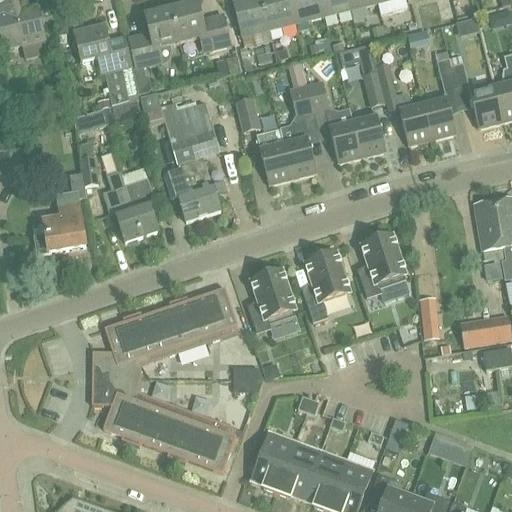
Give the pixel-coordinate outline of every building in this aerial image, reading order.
[(0,0),(0,8),(3,20),(0,20),(0,35),(4,53),(23,48),(27,62),(49,57),(37,11),(28,13),(24,0),(0,0)] [(270,33),(261,0),(238,0),(232,2),(242,40),(270,33)] [(261,0),(270,33),(297,26),(290,0),(261,0)] [(290,0),(297,26),(324,19),(318,0),(290,0)] [(318,0),(324,19),(351,13),(347,0),(318,0)] [(347,0),(351,13),(378,6),(376,0),(347,0)] [(510,8),(508,0),(499,0),(502,10),(510,8)] [(171,7),(180,46),(205,40),(209,55),(231,49),(223,18),(202,23),(198,5),(187,8),(184,4),(171,7)] [(150,36),(125,42),(135,80),(138,98),(138,99),(149,96),(151,91),(148,80),(146,81),(143,71),(158,67),(165,66),(169,64),(171,60),(172,54),(170,48),(180,46),(171,7),(158,10),(157,16),(146,18),(150,36)] [(135,80),(125,42),(125,40),(109,44),(105,28),(74,36),(81,66),(96,62),(100,79),(105,78),(113,110),(129,105),(128,100),(138,98),(135,80)] [(382,29),(372,32),(375,42),(384,39),(382,29)] [(343,46),(332,48),(334,56),(345,53),(343,46)] [(317,47),(309,49),(311,57),(319,55),(317,47)] [(370,49),(339,56),(342,69),(359,65),(363,81),(377,77),(376,71),(370,49)] [(286,51),(274,54),(276,64),(289,61),(286,51)] [(437,65),(448,62),(447,55),(435,58),(437,65)] [(503,88),(493,90),(502,125),(511,122),(511,57),(503,59),(506,71),(502,72),(503,88)] [(226,62),(230,79),(242,76),(238,59),(226,62)] [(250,62),(243,64),(246,75),(253,73),(250,62)] [(432,105),(423,108),(431,143),(455,137),(451,120),(447,102),(458,99),(451,70),(448,62),(437,65),(446,98),(432,101),(432,105)] [(387,68),(376,71),(377,77),(378,77),(385,101),(395,99),(387,68)] [(462,68),(451,70),(458,99),(469,96),(473,114),(478,131),(502,125),(493,90),(484,92),(481,87),(467,91),(462,68)] [(378,77),(377,77),(363,81),(371,110),(386,107),(385,101),(378,77)] [(322,86),(307,89),(313,117),(324,114),(331,142),(337,166),(361,160),(353,125),(352,121),(350,113),(339,115),(335,114),(328,111),(322,86)] [(289,129),(280,132),(292,182),(316,176),(309,147),(302,120),(313,117),(307,89),(306,89),(293,93),(290,93),(296,119),(289,129)] [(260,132),(253,102),(250,103),(248,96),(235,99),(237,106),(235,106),(242,136),(260,132)] [(406,96),(395,99),(400,118),(408,149),(431,143),(423,108),(414,110),(406,96)] [(157,98),(139,102),(143,117),(160,113),(157,98)] [(110,110),(108,102),(97,104),(99,112),(110,110)] [(104,113),(108,128),(109,130),(117,127),(118,130),(143,123),(138,104),(104,113)] [(221,214),(213,188),(212,188),(203,160),(220,154),(204,104),(177,113),(174,104),(160,109),(182,176),(184,182),(188,192),(192,190),(198,209),(196,210),(198,215),(200,215),(202,221),(221,214)] [(104,113),(73,122),(76,137),(108,128),(104,113)] [(362,119),(352,121),(353,125),(361,160),(385,154),(375,115),(362,119)] [(266,135),(256,138),(268,188),(292,182),(280,132),(266,135)] [(18,151),(6,153),(0,154),(0,177),(22,174),(18,151)] [(239,156),(243,172),(255,169),(251,153),(239,156)] [(95,161),(81,163),(83,177),(85,189),(98,187),(95,161)] [(127,194),(125,189),(120,175),(107,180),(111,194),(103,197),(110,218),(115,216),(125,245),(142,240),(127,194)] [(187,225),(202,221),(200,215),(198,215),(196,210),(198,209),(192,190),(188,192),(184,182),(182,176),(165,181),(168,189),(170,189),(174,201),(178,199),(187,225)] [(70,179),(73,201),(86,199),(85,189),(83,177),(70,179)] [(147,181),(125,189),(127,194),(142,240),(158,235),(149,205),(154,204),(147,181)] [(511,201),(494,205),(502,252),(506,251),(509,269),(511,268),(511,201)] [(502,252),(494,205),(474,208),(482,255),(502,252)] [(44,225),(46,239),(34,241),(37,258),(49,256),(86,251),(79,207),(58,210),(60,221),(57,221),(57,223),(44,225)] [(390,239),(363,248),(372,272),(359,277),(367,301),(381,297),(379,292),(405,283),(398,263),(402,261),(396,244),(392,245),(390,239)] [(313,326),(327,322),(321,306),(347,297),(342,281),(346,280),(340,262),(336,263),(334,257),(307,266),(316,290),(303,295),(313,326)] [(271,333),(269,328),(295,319),(288,298),(292,297),(286,280),(282,281),(280,275),(253,284),(261,308),(248,312),(257,337),(271,333)] [(92,355),(98,377),(94,377),(94,378),(95,378),(95,387),(94,387),(94,388),(99,388),(92,409),(112,409),(103,433),(122,440),(121,444),(139,450),(140,446),(168,457),(167,460),(184,467),(186,463),(222,476),(236,440),(234,439),(236,432),(141,397),(134,383),(141,369),(237,336),(235,329),(237,328),(225,291),(188,304),(187,300),(169,306),(170,310),(142,319),(140,315),(123,322),(124,325),(104,332),(112,356),(92,355)] [(419,303),(424,343),(439,341),(434,301),(419,303)] [(508,320),(460,327),(464,351),(511,343),(508,320)] [(236,364),(254,363),(252,341),(234,342),(236,364)] [(483,358),(485,374),(511,370),(511,356),(511,354),(483,358)] [(275,367),(263,371),(267,384),(280,379),(275,367)] [(258,372),(234,372),(238,384),(233,396),(258,396),(263,384),(258,372)] [(479,411),(477,397),(464,399),(466,413),(479,411)] [(298,413),(306,416),(310,403),(302,400),(298,413)] [(310,403),(306,416),(314,419),(319,406),(310,403)] [(345,426),(333,422),(330,430),(342,435),(345,426)] [(429,455),(447,462),(454,441),(436,435),(436,437),(429,455)] [(263,492),(277,497),(295,446),(269,436),(251,485),(264,489),(263,492)] [(383,440),(371,436),(368,444),(380,449),(383,440)] [(394,458),(400,443),(390,439),(384,454),(394,458)] [(295,446),(277,497),(290,502),(291,500),(303,504),(321,455),(295,446)] [(321,455),(303,504),(314,508),(313,511),(317,511),(328,511),(346,464),(321,455)] [(346,464),(328,511),(358,511),(372,474),(346,464)] [(406,511),(412,497),(390,489),(392,484),(378,479),(369,504),(382,509),(380,511),(406,511)] [(434,505),(412,497),(406,511),(446,511),(449,505),(435,500),(434,505)]
